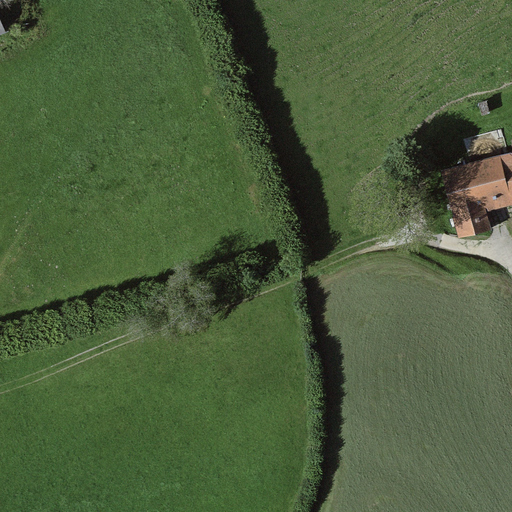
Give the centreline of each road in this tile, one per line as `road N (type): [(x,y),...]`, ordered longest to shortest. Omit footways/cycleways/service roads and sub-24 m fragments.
road 1 (track): [(511,259),(501,249),(463,253),(414,241),(0,376)]
road 2 (track): [(511,85),(444,107),(431,129),(417,185),(426,244)]
